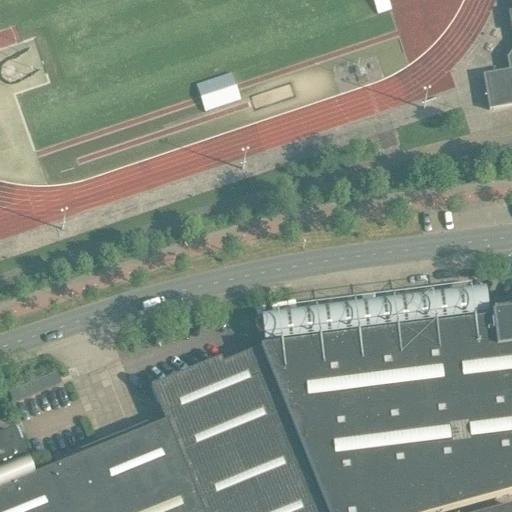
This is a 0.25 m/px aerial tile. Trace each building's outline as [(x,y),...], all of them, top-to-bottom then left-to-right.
[(511,12),(511,13),(511,21),(511,69),(484,75),(490,110),(511,105),(511,12)] [(207,99),(244,85),(234,58),(197,71),(207,99)] [(369,68),(359,71),(361,77),(370,74),(369,68)] [(442,113),(423,118),(432,143),(452,138),(442,113)] [(378,334),(261,349),(327,511),(451,511),(511,495),(511,312),(492,315),(493,320),(428,328),(378,334)] [(15,431),(0,437),(0,511),(322,511),(257,350),(223,364),(221,359),(152,387),(167,421),(33,476),(15,431)]
